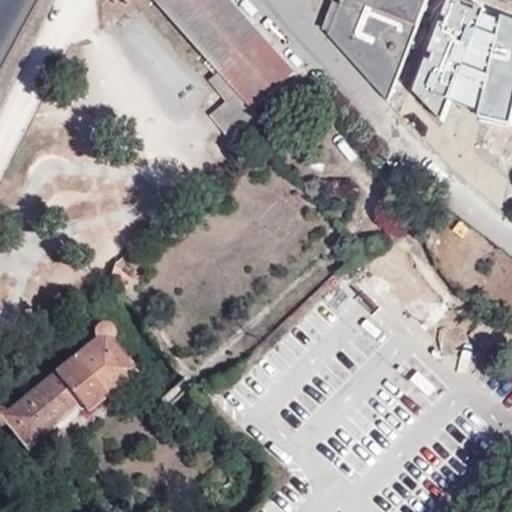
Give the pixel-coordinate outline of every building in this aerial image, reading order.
[(265,122),(263,118),(255,109),(279,89),(297,73),(229,0),(156,0),(219,72),(211,80),(228,101),(211,114),(235,144),(265,122)] [(391,102),(429,0),(344,0),(330,36),(391,102)] [(482,7),(466,0),(444,0),(409,89),(440,122),(450,100),(475,109),(474,122),(511,128),(511,122),(511,18),(499,12),(497,19),(480,13),(482,7)] [(255,109),(263,118),(286,97),(279,89),(255,109)] [(278,117),(257,136),(279,159),(300,141),(278,117)] [(0,426),(6,421),(26,447),(78,404),(85,412),(133,372),(109,341),(112,337),(111,328),(104,323),(99,323),(95,326),(93,329),(94,338),(5,410),(0,407),(0,426)]
